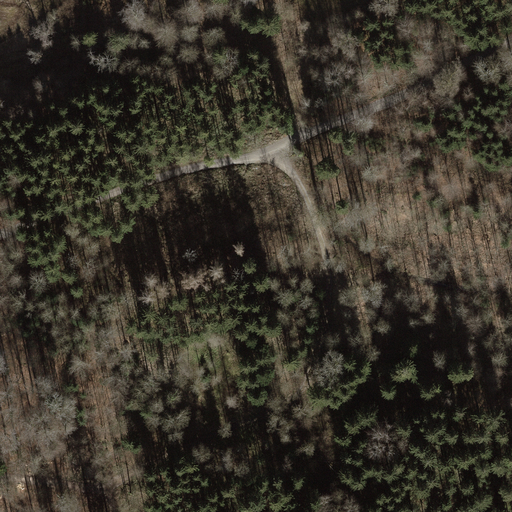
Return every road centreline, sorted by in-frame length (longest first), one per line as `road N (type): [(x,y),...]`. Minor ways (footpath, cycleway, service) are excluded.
road 1 (track): [(0,235),(180,174),(271,153),(511,40)]
road 2 (track): [(101,488),(305,390),(328,294),(327,265),(301,184),(271,153)]
road 3 (track): [(0,478),(101,488),(114,511)]
road 4 (track): [(305,390),(352,416),(421,436)]
